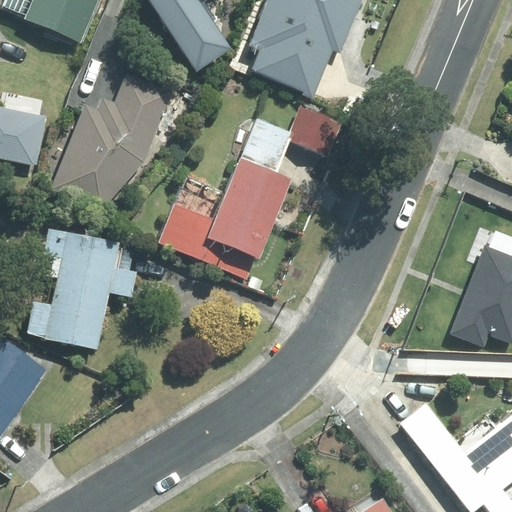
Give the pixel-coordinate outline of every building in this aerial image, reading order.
[(90,0),(21,0),(14,19),(73,43),(90,0)] [(138,0),(188,72),(223,49),(190,0),(138,0)] [(260,0),(242,46),(253,51),(245,70),(309,96),(327,51),(335,54),(356,0),(260,0)] [(96,210),(139,162),(167,91),(121,73),(110,101),(96,96),(92,108),(79,103),(45,189),(96,210)] [(0,159),(32,166),(42,116),(0,107),(0,159)] [(321,154),(334,122),(295,107),(285,132),(251,118),(234,161),(227,158),(203,218),(167,204),(151,243),(243,280),(251,258),(249,257),(279,179),(268,175),(283,138),(321,154)] [(122,297),(126,273),(104,269),(108,243),(37,232),(33,256),(49,259),(42,306),(25,303),(19,334),(37,337),(36,340),(91,350),(100,293),(122,297)] [(511,257),(479,245),(445,334),(478,347),(483,335),(506,344),(511,329),(511,257)] [(0,425),(39,369),(0,341),(0,425)] [(465,511),(511,476),(511,410),(457,452),(444,435),(418,455),(461,511),(465,511)] [(380,511),(372,499),(351,511),(380,511)]
